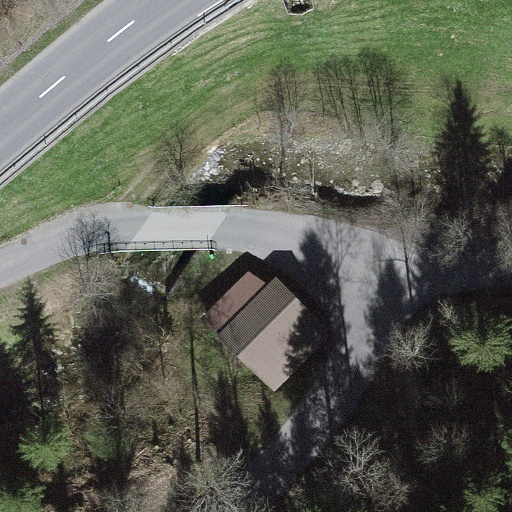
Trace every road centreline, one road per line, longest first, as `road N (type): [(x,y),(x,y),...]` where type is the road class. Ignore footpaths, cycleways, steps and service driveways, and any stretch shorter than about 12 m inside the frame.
road 1 (tertiary): [(0,132),(163,0)]
road 2 (track): [(349,283),(511,263)]
